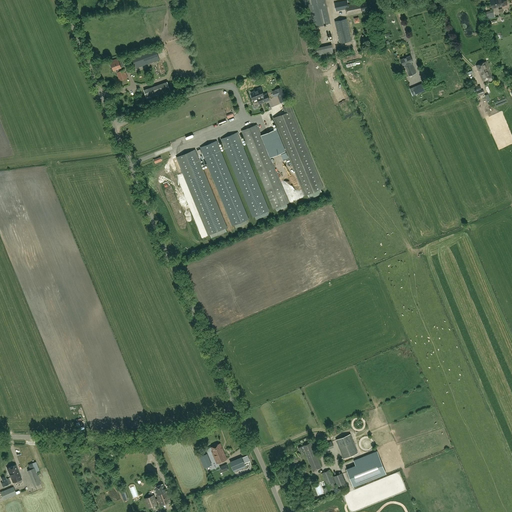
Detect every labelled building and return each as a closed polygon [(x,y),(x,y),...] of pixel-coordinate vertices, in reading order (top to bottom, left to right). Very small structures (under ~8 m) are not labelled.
[(314,27),(330,23),(324,0),(304,0),(306,6),(309,5),(314,27)] [(347,1),(335,3),(336,10),(346,8),(347,15),(362,12),(362,11),(369,9),(368,2),(360,3),(360,2),(348,4),(347,1)] [(484,12),(485,19),(494,17),(492,10),(484,12)] [(360,17),(355,18),(354,22),(358,25),(362,24),(363,20),(360,17)] [(344,20),(344,18),(335,20),(340,43),(352,41),(347,19),(344,20)] [(155,47),(129,56),(133,69),(160,60),(155,47)] [(403,65),(404,65),(409,76),(416,73),(411,61),(413,61),(410,56),(401,60),(403,65)] [(111,61),(112,63),(111,63),(110,64),(111,67),(113,67),(114,70),(118,68),(119,72),(117,72),(120,80),(128,77),(126,73),(126,72),(125,69),(122,70),(121,67),(124,66),(121,58),(118,59),(118,58),(111,61)] [(483,81),(492,77),(488,69),(489,69),(486,62),(476,66),(483,81)] [(267,77),(272,89),(280,85),(275,74),(267,77)] [(423,84),(416,87),(419,93),(426,90),(423,84)] [(251,92),(254,100),(258,98),(258,100),(259,104),(270,100),(267,93),(264,94),(261,87),(254,90),(255,91),(251,92)] [(289,103),(283,106),(286,113),(274,118),(305,196),(308,195),(309,197),(322,192),(321,190),(324,188),(289,103)] [(261,135),(257,125),(242,131),(273,209),(276,208),(277,211),(288,207),(286,204),(288,203),(270,157),(285,151),(276,129),(261,135)] [(269,215),(267,211),(270,210),(237,132),(221,139),(253,217),(255,216),(256,220),(269,215)] [(217,141),(200,147),(232,226),(234,225),(236,228),(248,223),(247,220),(249,219),(217,141)] [(226,232),(225,229),(227,228),(195,149),(177,157),(209,235),(210,235),(212,238),(226,232)] [(291,181),(284,185),(292,202),(305,196),(302,190),(296,193),(291,181)] [(336,439),(344,458),(358,452),(350,433),(336,439)] [(324,443),(326,448),(334,445),(332,440),(324,443)] [(302,447),(301,446),(298,447),(300,451),(303,450),(302,448),(303,448),(312,470),(321,467),(317,456),(311,442),(302,445),(303,446),(302,447)] [(211,447),(213,451),(212,452),(216,463),(226,459),(220,443),(211,447)] [(356,485),(386,473),(377,451),(363,456),(365,461),(346,469),(353,486),(355,485),(355,486),(357,485),(356,485)] [(208,453),(200,457),(204,468),(213,464),(208,453)] [(230,462),(234,471),(246,466),(242,457),(230,462)] [(7,468),(12,482),(21,479),(15,464),(7,468)] [(226,464),(221,468),(225,473),(230,470),(226,464)] [(34,467),(27,470),(34,486),(41,483),(34,467)] [(335,486),(329,470),(322,473),(329,489),(335,486)] [(337,485),(345,482),(341,472),(334,475),(337,485)] [(1,483),(2,487),(11,483),(8,478),(6,479),(5,476),(1,477),(3,482),(1,483)] [(148,507),(157,504),(156,501),(158,500),(160,505),(170,501),(167,491),(165,491),(162,483),(155,486),(156,490),(155,490),(158,498),(155,499),(154,495),(145,498),(148,507)] [(4,499),(20,493),(19,490),(16,492),(13,487),(1,492),(0,492),(3,500),(4,499)]
